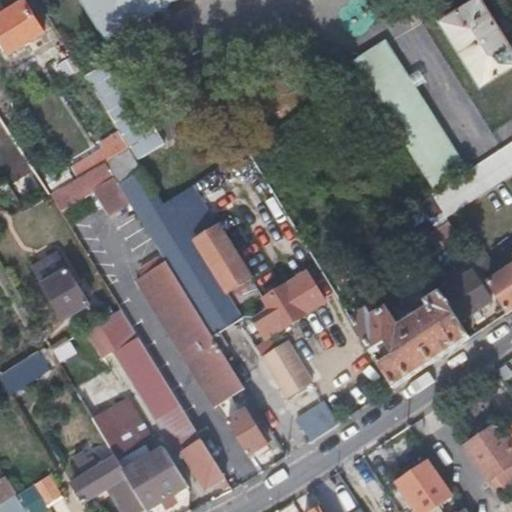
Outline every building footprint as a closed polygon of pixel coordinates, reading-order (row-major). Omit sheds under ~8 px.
[(21,0),(0,13),(0,40),(8,54),(43,32),(23,0),(21,0)] [(83,0),(108,41),(172,0),(83,0)] [(470,0),(442,18),(484,85),(511,66),(511,42),(485,0),(470,0)] [(379,43),(347,65),(430,191),(463,169),(379,43)] [(331,49),(320,56),(328,68),(339,60),(331,49)] [(117,55),(85,75),(140,161),(172,141),(117,55)] [(100,166),(124,152),(119,143),(67,173),(73,183),(100,166)] [(511,143),(429,197),(442,217),(444,219),(511,175),(511,143)] [(159,210),(124,152),(100,166),(165,269),(191,311),(203,329),(210,340),(234,326),(239,322),(239,321),(223,295),(247,282),(191,192),(189,190),(159,210)] [(204,183),(191,192),(247,282),(257,276),(215,208),(219,206),(204,183)] [(102,208),(79,224),(86,233),(109,217),(102,208)] [(440,218),(442,221),(443,224),(436,229),(451,251),(460,244),(444,219),(442,217),(440,218)] [(471,270),(479,264),(484,261),(474,246),(461,254),(471,270)] [(511,256),(509,258),(511,263),(511,265),(490,280),(481,286),(501,315),(511,307),(511,256)] [(421,264),(415,268),(409,272),(416,283),(419,282),(428,275),(421,264)] [(481,286),(490,280),(479,264),(471,270),(481,286)] [(212,408),(241,390),(210,340),(203,329),(191,311),(165,269),(136,287),(212,408)] [(431,293),(432,295),(450,323),(482,302),(462,273),(431,293)] [(87,310),(76,292),(65,275),(40,292),(62,326),(87,310)] [(424,290),(434,284),(428,275),(419,282),(424,290)] [(269,312),(262,317),(255,321),(268,342),(325,307),(307,277),(264,304),(269,312)] [(262,305),(247,282),(223,295),(239,321),(250,313),(250,312),(256,309),(262,305)] [(450,323),(432,295),(416,305),(421,312),(406,320),(408,323),(395,331),(389,330),(377,312),(361,322),(357,316),(343,326),(363,356),(377,346),(386,359),(371,369),(386,391),(462,341),(450,323)] [(250,313),(255,321),(262,317),(269,312),(264,304),(262,305),(256,309),(250,312),(250,313)] [(380,304),(357,316),(361,322),(377,312),(380,304)] [(95,326),(114,356),(136,342),(117,313),(95,326)] [(114,356),(146,407),(178,458),(181,456),(205,492),(224,481),(136,342),(114,356)] [(286,345),(257,363),(281,401),(310,383),(286,345)] [(0,374),(0,378),(11,396),(55,368),(42,348),(0,374)] [(309,444),(322,435),(336,426),(321,404),(293,421),(309,444)] [(121,511),(141,511),(145,510),(125,477),(119,468),(116,462),(110,453),(93,424),(86,413),(77,418),(94,447),(98,445),(109,464),(103,467),(100,462),(95,465),(93,462),(80,471),(85,479),(73,485),(84,503),(107,489),(121,511)] [(109,414),(93,424),(110,453),(127,442),(109,414)] [(239,461),(248,455),(257,450),(237,416),(218,427),(239,461)] [(490,483),(505,473),(511,467),(511,452),(509,448),(499,434),(495,428),(465,448),(490,483)] [(511,434),(507,428),(499,434),(509,448),(511,446),(511,434)] [(127,442),(110,453),(116,462),(122,458),(150,441),(144,432),(127,442)] [(145,510),(146,511),(188,488),(165,453),(152,461),(146,452),(132,460),(138,470),(125,477),(145,510)] [(122,458),(116,462),(119,468),(126,464),(122,458)] [(447,495),(439,484),(428,467),(397,487),(414,511),(434,511),(447,503),(451,500),(447,495)] [(34,485),(40,496),(47,506),(61,498),(48,476),(34,485)] [(0,480),(0,506),(16,496),(5,477),(0,480)] [(333,511),(363,511),(348,488),(327,502),(333,511)] [(451,500),(447,503),(453,511),(461,511),(465,510),(452,492),(447,495),(451,500)] [(17,495),(16,496),(0,506),(0,511),(25,511),(22,506),(23,505),(17,495)]
